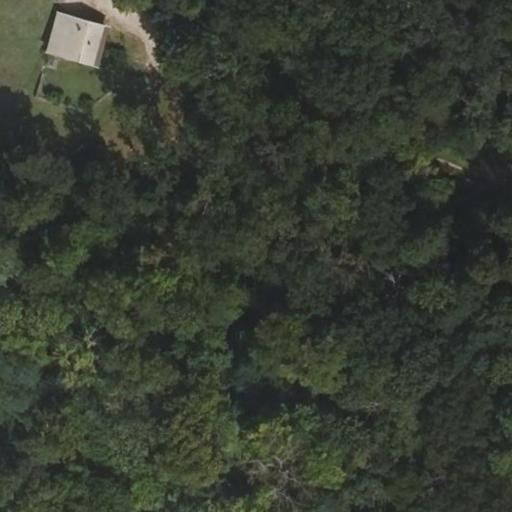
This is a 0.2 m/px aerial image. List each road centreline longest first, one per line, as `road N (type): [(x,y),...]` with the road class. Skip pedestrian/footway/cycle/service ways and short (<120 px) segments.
road 1 (track): [(0,222),(94,205),(363,210),(511,188)]
road 2 (track): [(164,511),(0,253)]
